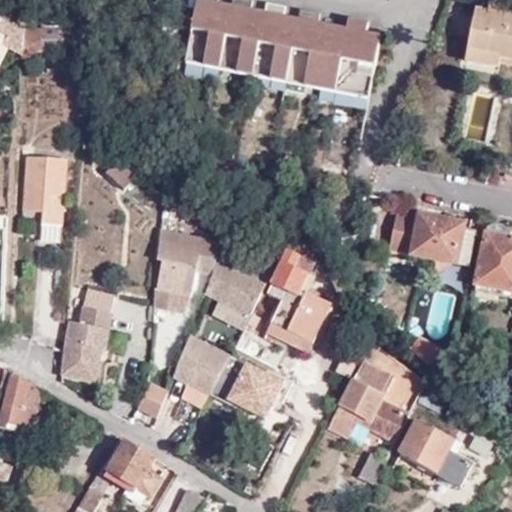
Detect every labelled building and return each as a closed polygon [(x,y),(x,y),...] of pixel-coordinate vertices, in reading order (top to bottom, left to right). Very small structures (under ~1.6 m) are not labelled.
[(367,98),(380,37),(366,33),(368,24),(349,20),(347,29),(317,24),(318,14),(300,10),(297,20),(284,17),(287,8),(267,3),(265,13),(251,10),(253,1),(248,0),(233,0),(232,7),(218,4),(219,0),(198,0),(186,61),(206,114),(355,185),(367,98)] [(511,0),(491,0),(488,12),(477,10),(467,61),(500,67),(501,59),(511,60),(511,0)] [(0,52),(13,27),(0,20),(0,52)] [(43,40),(43,29),(28,29),(27,52),(43,52),(43,40)] [(66,30),(43,29),(43,40),(65,40),(66,30)] [(62,226),(69,161),(29,158),(24,212),(43,214),(42,225),(62,226)] [(127,189),(137,176),(118,160),(108,173),(127,189)] [(479,236),(482,225),(469,223),(468,226),(398,213),(390,252),(470,267),(477,236),(479,236)] [(352,220),(339,223),(344,239),(357,236),(352,220)] [(488,234),(476,286),(511,293),(511,231),(507,228),(498,226),(490,227),(489,234),(488,234)] [(220,253),(222,238),(165,227),(161,256),(166,257),(160,284),(159,284),(156,303),(188,311),(194,298),(200,270),(216,272),(220,253)] [(0,255),(9,256),(9,237),(0,237),(0,255)] [(268,296),(283,303),(295,309),(303,292),(311,275),(316,264),(289,251),(268,296)] [(258,277),(220,253),(216,272),(215,275),(209,291),(252,317),(276,271),(266,264),(258,277)] [(311,275),(303,292),(309,295),(317,279),(311,275)] [(295,309),(283,303),(272,324),(314,346),(332,306),(309,295),(303,292),(295,309)] [(63,377),(97,385),(101,353),(105,352),(111,314),(88,310),(85,326),(70,324),(67,342),(63,377)] [(229,346),(235,331),(208,319),(201,333),(229,346)] [(314,346),(272,324),(267,334),(309,355),(314,346)] [(205,341),(193,332),(184,355),(176,373),(188,381),(205,341)] [(205,341),(188,381),(210,396),(231,357),(205,341)] [(349,379),(361,357),(347,351),(337,372),(349,379)] [(432,353),(423,359),(431,367),(440,360),(432,353)] [(509,363),(489,359),(486,374),(505,379),(509,363)] [(431,367),(441,378),(451,370),(440,360),(431,367)] [(381,404),(393,381),(362,365),(328,431),(343,439),(352,423),(393,443),(407,417),(381,404)] [(13,374),(5,371),(0,390),(0,394),(6,396),(0,418),(0,428),(34,436),(44,393),(13,374)] [(151,380),(147,388),(138,403),(156,413),(166,395),(169,389),(151,380)] [(430,409),(437,395),(426,386),(418,402),(430,409)] [(57,400),(44,393),(34,436),(34,437),(47,441),(57,400)] [(457,442),(453,439),(418,422),(399,455),(460,489),(473,466),(458,458),(450,454),(457,443),(457,442)] [(149,471),(155,460),(125,441),(107,472),(130,486),(125,495),(141,506),(147,496),(153,500),(165,481),(149,471)] [(465,447),(457,443),(450,454),(458,458),(465,447)] [(374,486),(386,462),(372,455),(360,479),(374,486)] [(0,487),(5,489),(12,468),(0,464),(0,487)] [(105,469),(102,468),(78,509),(83,511),(99,511),(108,497),(101,492),(109,479),(102,475),(105,469)] [(200,511),(207,500),(189,491),(177,511),(200,511)]
